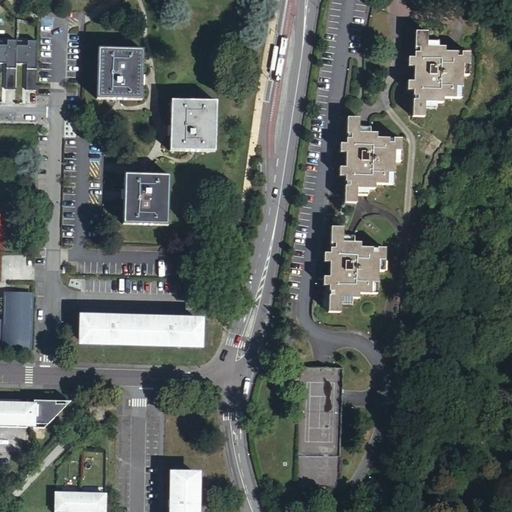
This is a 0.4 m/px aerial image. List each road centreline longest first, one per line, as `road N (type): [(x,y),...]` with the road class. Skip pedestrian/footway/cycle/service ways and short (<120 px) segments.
road 1 (tertiary): [(233,381),(275,222),(307,0)]
road 2 (track): [(394,511),(411,473),(473,400),(485,338),(511,271)]
road 3 (residential): [(51,300),(56,112)]
road 4 (unclassified): [(140,378),(137,511)]
road 5 (tertiary): [(255,511),(237,454),(233,381)]
road 6 (residential): [(51,300),(178,304)]
